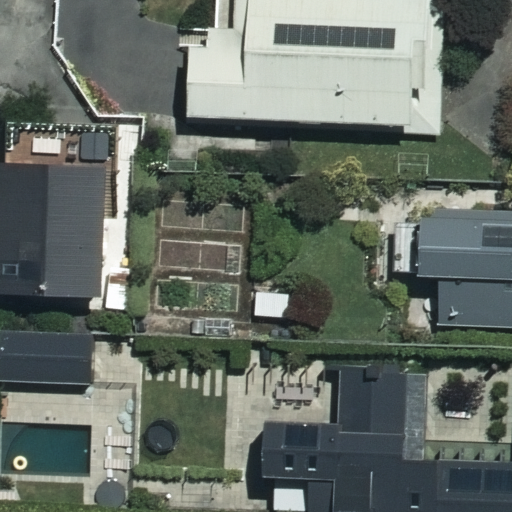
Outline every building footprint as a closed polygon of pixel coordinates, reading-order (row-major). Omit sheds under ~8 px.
[(443,141),(443,0),(218,0),(218,38),(208,38),(208,54),(192,54),(192,124),(399,125),(398,141),(443,141)] [(109,171),(0,169),(0,299),(107,301),(109,171)] [(511,212),(397,212),(397,279),(442,280),(441,341),(511,340),(511,212)] [(32,334),(32,324),(4,324),(4,388),(91,388),(91,334),(32,334)] [(424,375),(270,376),(271,433),(258,433),(258,490),(328,490),(328,511),(511,511),(511,446),(425,447),(424,375)]
